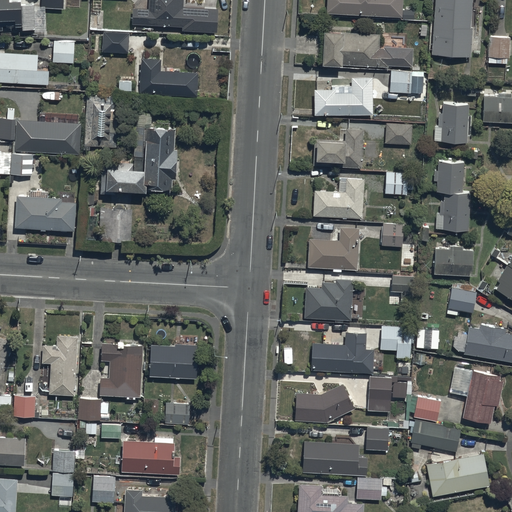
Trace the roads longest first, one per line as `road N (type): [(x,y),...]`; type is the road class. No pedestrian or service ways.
road 1 (tertiary): [(264,0),(248,287)]
road 2 (tertiary): [(248,287),(0,274)]
road 3 (tertiary): [(248,287),(236,511)]
